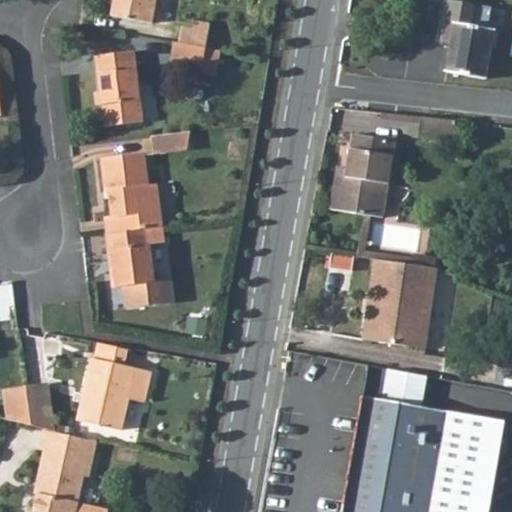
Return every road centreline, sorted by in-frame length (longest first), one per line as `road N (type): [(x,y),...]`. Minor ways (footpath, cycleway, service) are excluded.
road 1 (tertiary): [(228,511),(321,0)]
road 2 (residential): [(27,10),(40,181),(19,229)]
